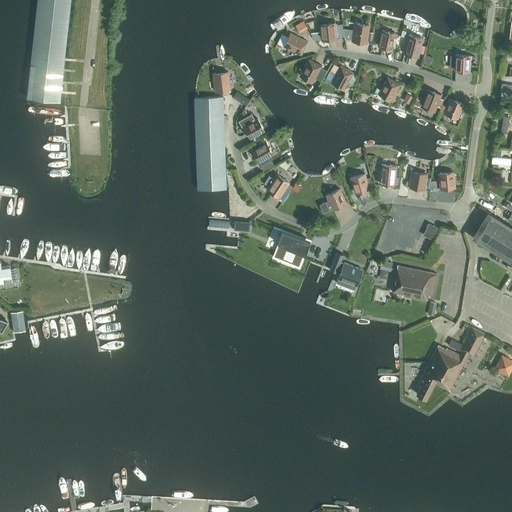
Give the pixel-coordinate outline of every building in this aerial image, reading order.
[(30,78),(27,98),(60,101),(61,93),(61,91),(62,84),(62,83),(62,81),(63,72),(65,56),(69,19),(70,11),(70,0),(37,0),(37,8),(36,16),(30,78)] [(303,21),(295,25),(299,31),(306,27),(303,21)] [(320,32),(311,33),(315,40),(321,39),(321,40),(336,39),(336,37),(344,36),(343,28),(342,25),(335,26),(334,23),(320,25),(320,32)] [(353,29),(343,28),(344,36),(344,38),(352,39),(352,41),(366,43),(367,39),(368,32),(369,25),(354,23),(353,29)] [(399,43),(400,35),(395,34),(396,34),(381,30),(378,46),(392,49),(394,42),(399,43)] [(281,35),(277,44),(284,47),(301,55),(307,41),(290,33),(288,38),(281,35)] [(421,45),(422,39),(408,35),(403,53),(417,57),(419,52),(421,45)] [(455,55),(455,57),(451,56),(450,68),(455,68),(454,70),(469,71),(470,55),(455,55)] [(320,69),(321,66),(308,59),(299,76),(312,83),(315,77),(320,69)] [(333,64),(330,71),(335,74),(339,67),(333,64)] [(329,71),(325,78),(331,82),(344,89),(348,82),(352,74),(353,73),(340,65),(339,67),(335,74),(330,71),(329,71)] [(325,72),(320,69),(315,77),(321,80),(325,72)] [(228,71),(213,73),(215,91),(230,89),(228,71)] [(352,74),(348,82),(354,85),(357,76),(352,74)] [(391,101),(400,84),(387,77),(380,90),(376,88),(373,95),(380,99),(382,96),(391,101)] [(434,111),(437,105),(440,97),(441,95),(427,89),(421,106),(434,111)] [(408,104),(412,97),(407,94),(403,101),(408,104)] [(223,96),(195,97),(195,116),(198,189),(226,188),(223,115),(223,96)] [(463,104),(450,98),(447,103),(444,112),(444,113),(457,118),(463,104)] [(248,115),(238,120),(242,126),(243,125),(250,138),(253,136),(256,141),(260,138),(258,134),(264,130),(257,117),(251,121),(248,115)] [(260,138),(256,141),(258,145),(252,149),(259,161),(273,154),(263,137),(260,138)] [(270,157),(260,163),(263,168),(273,163),(270,157)] [(379,183),(394,184),(395,177),(396,165),(381,164),(379,183)] [(412,171),(410,182),(409,186),(424,189),(426,173),(412,171)] [(440,189),(455,187),(453,172),(439,173),(440,189)] [(366,179),(365,173),(351,177),(355,192),(369,188),(366,179)] [(289,182),(277,174),(274,178),(269,175),(264,182),(269,185),(267,189),(279,197),(287,185),(289,182)] [(301,185),(296,182),(291,188),(296,191),(301,185)] [(287,185),(279,197),(283,199),(291,188),(287,185)] [(329,200),(326,202),(326,201),(320,204),(323,212),(329,209),(332,208),(333,209),(346,203),(339,188),(326,195),(329,200)] [(511,229),(490,216),(477,237),(511,259),(511,229)] [(234,220),(234,229),(244,230),(245,221),(234,220)] [(273,226),(273,227),(282,230),(279,239),(281,240),(275,255),(283,258),(287,250),(294,253),(291,261),(299,264),(298,266),(299,266),(306,249),(306,250),(310,240),(273,226)] [(367,251),(372,253),(378,236),(366,232),(358,253),(365,255),(367,251)] [(337,252),(330,269),(336,272),(337,270),(336,270),(340,261),(343,254),(337,252)] [(0,281),(12,279),(10,265),(2,267),(1,261),(0,260),(0,281)] [(340,261),(336,270),(337,270),(341,272),(338,278),(356,285),(362,269),(340,261)] [(382,261),(381,267),(391,269),(392,263),(388,262),(384,261),(382,261)] [(432,294),(436,273),(432,272),(397,265),(392,290),(403,292),(402,295),(426,300),(427,293),(432,294)] [(437,302),(430,301),(427,313),(434,315),(437,302)] [(23,310),(11,312),(14,331),(25,330),(23,310)] [(473,356),(485,333),(472,326),(462,344),(452,338),(448,344),(459,350),(460,349),(461,349),(459,354),(446,347),(446,348),(438,344),(416,386),(419,387),(416,393),(426,398),(435,382),(450,389),(469,353),(473,356)] [(511,356),(502,352),(495,367),(509,373),(511,367),(511,356)]
